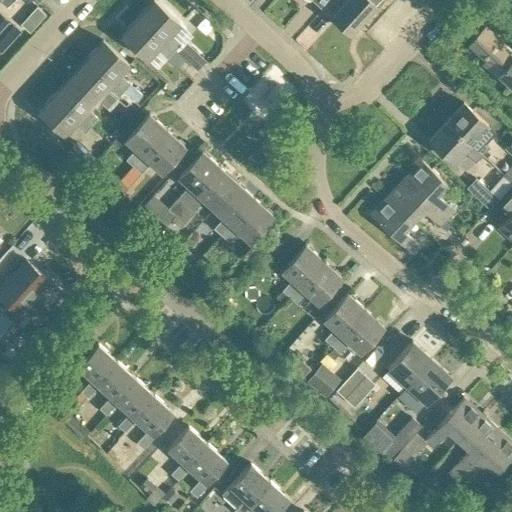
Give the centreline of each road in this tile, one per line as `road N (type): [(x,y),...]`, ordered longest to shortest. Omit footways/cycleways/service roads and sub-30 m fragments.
road 1 (residential): [(405,511),(0,144)]
road 2 (residential): [(511,369),(404,287),(326,214),(303,155),(305,81)]
road 3 (residential): [(442,0),(378,77),(349,93),(305,81)]
road 4 (residential): [(305,81),(214,0)]
road 5 (residential): [(0,87),(83,0)]
